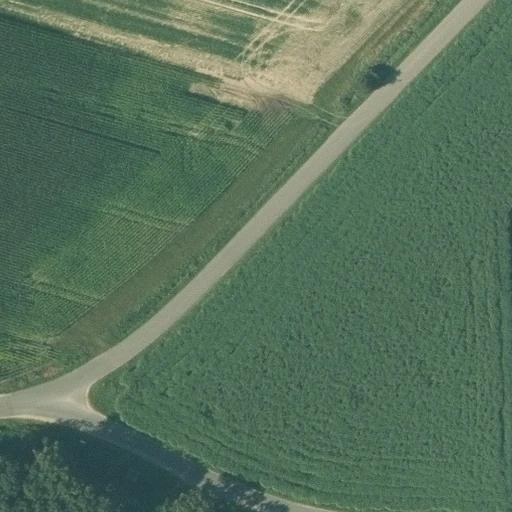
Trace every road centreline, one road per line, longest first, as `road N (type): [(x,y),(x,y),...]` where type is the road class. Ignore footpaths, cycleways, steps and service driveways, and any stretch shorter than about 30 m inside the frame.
road 1 (unclassified): [(49,393),(144,338),(478,0)]
road 2 (unclassified): [(49,393),(58,407),(286,511)]
